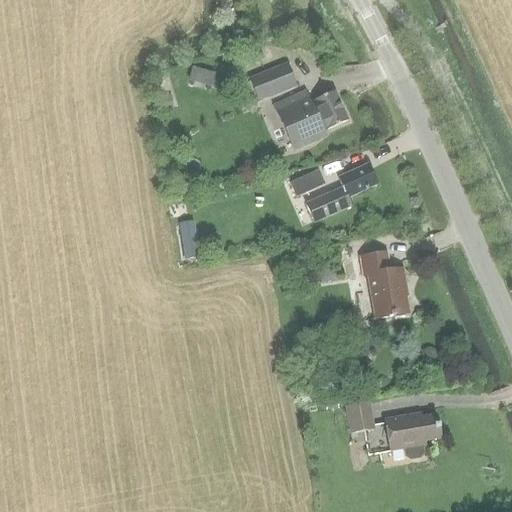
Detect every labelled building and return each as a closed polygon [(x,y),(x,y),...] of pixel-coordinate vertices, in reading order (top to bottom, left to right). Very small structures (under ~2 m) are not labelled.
[(246,50),(235,53),(239,68),(250,65),(246,50)] [(295,88),(285,64),(246,80),(256,104),(295,88)] [(193,71),(192,85),(215,87),(216,73),(193,71)] [(326,131),(347,122),(334,92),(313,101),(296,109),(309,139),(326,131)] [(172,110),(170,97),(155,99),(157,112),(172,110)] [(367,165),(337,179),(341,189),(302,207),(310,224),(329,217),(350,207),(347,199),(376,186),(367,165)] [(322,186),(316,172),(288,184),(294,199),(322,186)] [(184,261),(200,258),(194,221),(177,224),(184,261)] [(374,321),(408,315),(403,287),(405,287),(402,270),(389,272),(386,254),(359,258),(362,277),(366,277),(374,321)] [(326,411),(337,409),(337,402),(336,401),(325,402),(325,404),(326,411)] [(350,435),(373,431),(369,403),(345,407),(350,435)] [(424,442),(440,440),(436,416),(420,419),(419,415),(384,421),(389,453),(425,446),(424,442)]
